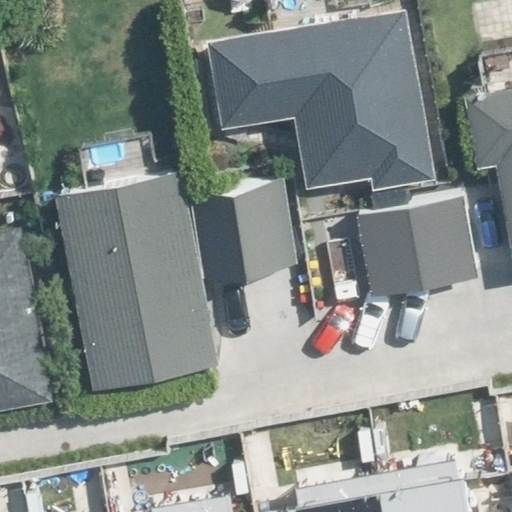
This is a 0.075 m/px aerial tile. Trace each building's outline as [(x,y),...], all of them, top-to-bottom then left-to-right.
[(441,158),(416,0),(326,0),(219,17),(234,114),(310,102),(322,176),(441,158)] [(511,69),(494,73),(474,76),(489,156),(510,152),(511,164),(511,69)] [(214,262),(199,180),(194,153),(68,176),(104,373),(230,350),(214,262)] [(199,180),(214,262),(299,247),(284,165),(199,180)] [(468,180),(363,201),(380,289),(486,268),(468,180)] [(24,207),(0,211),(0,393),(59,381),(24,207)] [(491,511),(480,440),(305,467),(312,511),(491,511)] [(261,511),(256,477),(155,492),(157,511),(261,511)]
